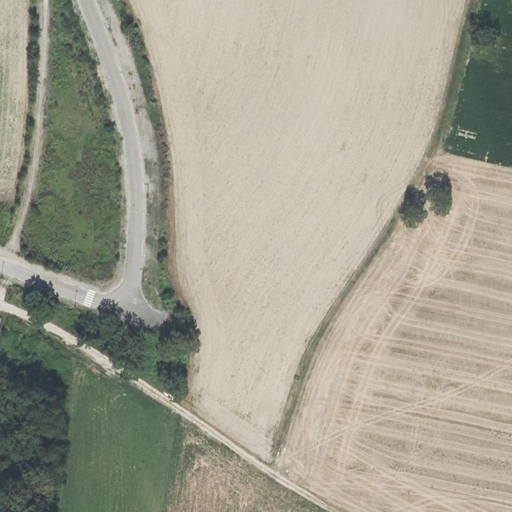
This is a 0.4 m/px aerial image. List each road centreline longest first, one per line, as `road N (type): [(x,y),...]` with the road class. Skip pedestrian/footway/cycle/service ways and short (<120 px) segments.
road 1 (track): [(474,0),(436,136),(387,234),(327,322),(275,480)]
road 2 (track): [(332,511),(74,340),(0,305)]
road 3 (unclassified): [(84,0),(132,157),(124,309)]
road 4 (unclassified): [(124,309),(0,260)]
